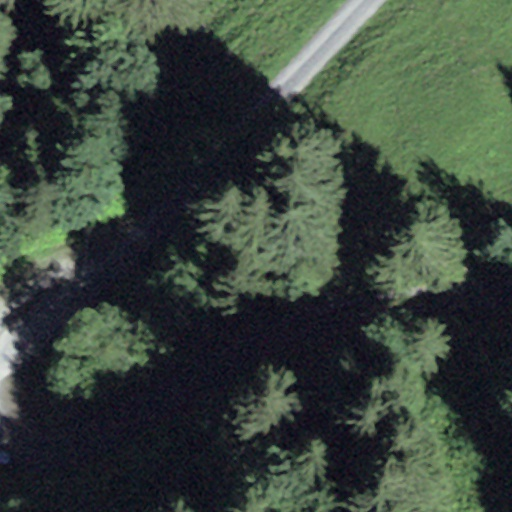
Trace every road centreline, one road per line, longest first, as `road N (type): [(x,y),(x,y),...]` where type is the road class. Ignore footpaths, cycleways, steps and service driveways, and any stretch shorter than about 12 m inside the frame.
road 1 (track): [(511,287),(333,308),(120,422),(57,445),(0,435)]
road 2 (unclassified): [(0,330),(190,197),(378,0)]
